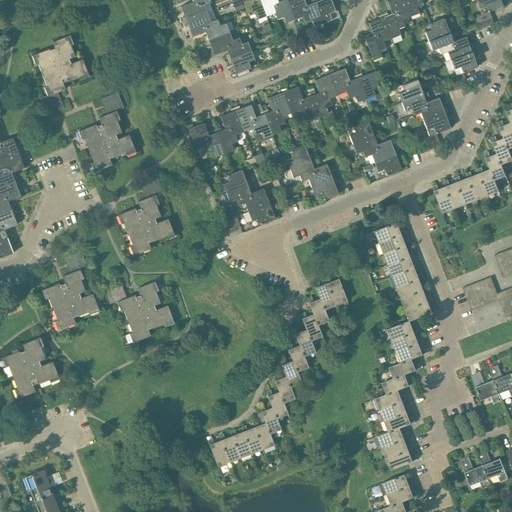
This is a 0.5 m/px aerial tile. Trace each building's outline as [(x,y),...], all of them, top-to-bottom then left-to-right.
[(192,0),(193,2),(196,8),(205,5),(211,3),(209,0),(192,0)] [(257,20),(266,17),(260,0),(245,0),(243,1),(249,16),(255,14),(257,20)] [(260,0),(266,17),(275,13),(271,5),(278,2),(276,0),(260,0)] [(285,24),(294,20),(286,0),(280,0),(281,1),(278,2),(271,5),(275,13),(277,20),(283,17),(285,24)] [(286,0),(294,20),(303,17),(300,8),(306,6),(303,0),(286,0)] [(314,27),(323,23),(313,0),(312,0),(309,1),(310,4),(306,6),(300,8),(303,17),(305,23),(312,21),(314,27)] [(318,0),(313,0),(323,23),(332,20),(329,14),(336,12),(331,0),(321,0),(319,1),(318,0)] [(399,11),(402,20),(410,16),(403,0),(390,0),(387,1),(392,14),(399,11)] [(403,0),(410,16),(419,13),(417,7),(423,5),(421,0),(403,0)] [(480,22),(492,17),(490,11),(504,6),(501,0),(477,0),(480,8),(487,5),(489,12),(477,16),(480,22)] [(244,9),(241,1),(233,4),(236,12),(244,9)] [(208,14),(205,5),(196,8),(193,2),(180,7),(184,17),(182,18),(183,23),(208,14)] [(387,12),(382,14),(392,38),(401,35),(398,29),(404,26),(402,20),(399,11),(392,14),(388,15),(387,12)] [(211,22),(208,14),(183,23),(185,27),(188,26),(192,37),(205,32),(202,25),(211,22)] [(380,33),(383,42),(392,38),(382,14),(377,16),(378,19),(368,23),(373,36),(380,33)] [(482,28),(493,24),(494,24),(492,17),(480,22),(482,28)] [(425,33),(429,42),(452,32),(451,28),(448,29),(444,18),(429,24),(431,30),(425,33)] [(204,37),(205,41),(229,32),(226,24),(220,26),(217,20),(211,22),(202,25),(205,32),(206,36),(204,37)] [(457,30),(452,32),(429,42),(432,50),(438,48),(441,54),(447,52),(456,48),(453,42),(452,38),(459,35),(457,30)] [(224,44),(232,41),(229,32),(205,41),(207,46),(210,45),(214,55),(227,50),(224,44)] [(385,48),(383,42),(380,33),(373,36),(369,37),(368,34),(363,36),(373,60),(382,57),(379,51),(385,48)] [(65,76),(68,82),(88,74),(82,59),(71,64),(69,59),(75,57),(67,36),(52,42),(55,48),(50,50),(50,49),(35,55),(50,95),(40,98),(46,115),(64,108),(58,92),(65,89),(61,78),(63,77),(65,76)] [(447,52),(450,60),(475,51),(473,46),(470,47),(466,37),(453,42),(456,48),(447,52)] [(225,55),(227,60),(251,51),(248,42),(242,44),(239,38),(232,41),(224,44),(227,50),(228,54),(225,55)] [(255,60),(251,51),(227,60),(229,64),(232,63),(236,74),(251,68),(249,62),(255,60)] [(462,73),(451,77),(453,83),(465,78),(463,73),(477,67),(473,57),(476,56),(475,51),(450,60),(454,69),(460,67),(462,73)] [(338,96),(346,92),(343,83),(349,81),(345,68),(334,72),(333,69),(328,71),(338,96)] [(329,99),(338,96),(328,71),(323,73),(325,76),(314,80),(319,93),(326,90),(329,99)] [(366,99),(375,95),(377,100),(383,98),(373,72),(363,76),(362,73),(357,75),(366,99)] [(343,83),(346,92),(349,99),(355,96),(357,102),(366,99),(357,75),(352,76),(353,79),(349,81),(343,83)] [(455,89),(466,85),(468,85),(465,78),(453,83),(455,89)] [(421,90),(417,79),(402,85),(404,91),(398,94),(402,103),(426,93),(424,89),(421,90)] [(286,88),(281,89),(291,114),(299,110),(296,101),(302,99),(297,86),(287,90),(286,88)] [(310,93),(319,117),(328,113),(326,107),(332,105),(329,99),(326,90),(319,93),(315,94),(313,88),(308,89),(310,93)] [(282,117),(291,114),(281,89),(276,91),(277,94),(267,98),(272,111),(279,108),(282,117)] [(306,98),(302,99),(296,101),(299,110),(301,117),(308,114),(310,120),(319,117),(310,93),(308,89),(304,91),(306,98)] [(81,130),(97,171),(112,165),(109,158),(114,157),(114,158),(134,149),(129,135),(117,139),(115,135),(121,132),(114,112),(124,108),(118,92),(100,99),(106,114),(98,117),(103,129),(101,130),(98,130),(96,124),(81,130)] [(414,115),(420,113),(429,109),(426,103),(425,99),(428,98),(426,93),(402,103),(405,111),(411,109),(414,115)] [(420,113),(423,121),(448,112),(446,107),(443,108),(439,98),(426,103),(429,109),(420,113)] [(239,106),(234,107),(244,132),(252,129),(249,120),(255,117),(250,105),(240,109),(239,106)] [(235,135),(244,132),(234,107),(229,109),(230,112),(220,116),(225,129),(232,126),(235,135)] [(267,109),(263,111),(272,135),(281,132),(278,126),(285,123),(282,117),(279,108),(272,111),(268,112),(267,109)] [(249,120),(252,129),(257,143),(273,137),(272,135),(263,111),(258,113),(259,116),(255,117),(249,120)] [(435,134),(436,134),(451,128),(447,118),(450,116),(448,112),(423,121),(426,130),(429,136),(435,134)] [(351,127),(358,124),(356,117),(348,119),(351,127)] [(349,135),(353,144),(377,135),(375,130),(372,131),(368,121),(347,129),(349,135)] [(511,147),(511,124),(511,122),(510,122),(504,125),(502,121),(498,122),(504,138),(509,149),(511,147)] [(196,150),(205,146),(202,138),(208,135),(203,123),(193,127),(191,124),(187,126),(196,150)] [(220,128),(216,129),(225,153),(234,150),(231,144),(237,141),(235,135),(232,126),(225,129),(221,130),(220,128)] [(216,157),(225,153),(216,129),(211,131),(212,134),(208,135),(202,138),(205,146),(207,153),(213,151),(216,157)] [(429,136),(424,138),(426,144),(439,140),(436,134),(435,134),(429,136)] [(365,157),(371,154),(380,151),(377,144),(376,141),(379,139),(377,135),(353,144),(356,153),(362,151),(365,157)] [(511,160),(511,156),(509,149),(504,138),(497,140),(496,136),(491,138),(497,153),(502,165),(511,160)] [(0,149),(0,159),(21,151),(20,146),(17,148),(13,137),(0,142),(3,149),(0,149)] [(371,154),(375,163),(399,153),(397,148),(394,150),(390,139),(377,144),(380,151),(371,154)] [(426,144),(429,151),(441,146),(439,140),(426,144)] [(286,159),(290,169),(314,159),(312,154),(309,155),(305,145),(290,151),(292,157),(286,159)] [(23,156),(21,151),(0,159),(0,168),(0,169),(9,166),(12,172),(25,167),(21,157),(23,156)] [(507,176),(502,165),(497,153),(491,156),(489,152),(484,153),(490,169),(490,168),(495,180),(507,176)] [(262,153),(254,156),(257,165),(265,161),(262,153)] [(401,158),(399,153),(375,163),(378,171),(384,169),(387,175),(402,169),(398,159),(401,158)] [(314,159),(290,169),(293,177),(299,175),(301,181),(308,178),(317,175),(314,169),(313,165),(316,164),(314,159)] [(308,178),(311,187),(336,178),(334,173),(331,174),(327,164),(314,169),(317,175),(308,178)] [(0,186),(18,180),(16,175),(13,176),(12,172),(9,166),(0,169),(0,186)] [(499,191),(495,180),(490,168),(490,169),(484,171),(482,167),(477,169),(479,173),(488,195),(499,191)] [(223,184),(227,193),(251,183),(249,179),(246,180),(242,169),(227,175),(229,182),(223,184)] [(466,173),(468,177),(477,200),(488,195),(479,173),(473,175),(471,171),(466,173)] [(138,215),(135,208),(124,213),(121,214),(132,244),(136,255),(151,249),(148,242),(153,240),(153,241),(174,233),(168,219),(156,223),(155,219),(161,216),(153,196),(163,192),(157,176),(139,183),(145,199),(138,202),(142,213),(138,215)] [(455,178),(457,182),(465,204),(477,200),(468,177),(461,180),(460,176),(455,178)] [(336,178),(311,187),(315,196),(321,193),(324,200),(339,194),(335,184),(337,182),(336,178)] [(0,186),(0,196),(5,194),(8,201),(21,196),(17,185),(20,184),(18,180),(0,186)] [(444,182),(445,186),(454,209),(465,204),(457,182),(450,184),(449,180),(444,182)] [(252,188),(251,183),(227,193),(230,202),(236,200),(239,205),(245,203),(253,199),(251,193),(249,189),(252,188)] [(437,185),(433,186),(443,213),(454,209),(445,186),(439,189),(437,185)] [(245,203),(248,211),(272,202),(271,198),(268,199),(264,188),(251,193),(253,199),(245,203)] [(5,194),(0,196),(0,213),(14,208),(12,203),(9,204),(8,201),(5,194)] [(274,207),(272,202),(248,211),(252,220),(258,218),(261,224),(276,218),(272,208),(274,207)] [(0,213),(0,223),(1,223),(4,230),(17,225),(13,214),(16,212),(14,208),(0,213)] [(378,216),(375,209),(369,211),(371,218),(378,216)] [(230,218),(235,231),(241,228),(236,216),(230,218)] [(229,233),(235,231),(230,218),(224,221),(229,233)] [(401,229),(398,222),(375,231),(380,243),(403,234),(406,233),(405,228),(401,229)] [(0,241),(10,237),(8,233),(6,234),(4,230),(1,223),(0,223),(0,241)] [(405,240),(403,234),(380,243),(384,254),(407,245),(411,244),(409,239),(405,240)] [(0,258),(13,253),(9,243),(12,242),(10,237),(0,241),(0,258)] [(409,252),(407,245),(384,254),(388,265),(411,256),(415,255),(413,250),(409,252)] [(63,257),(67,267),(70,273),(62,276),(66,287),(62,289),(59,283),(45,289),(60,330),(75,324),(73,317),(77,315),(78,316),(98,308),(91,293),(80,298),(78,294),(85,291),(77,271),(87,267),(81,250),(63,257)] [(501,252),(505,264),(511,262),(506,250),(501,252)] [(505,264),(501,252),(495,255),(499,266),(505,264)] [(414,263),(411,256),(388,265),(393,276),(416,268),(420,266),(418,261),(414,263)] [(505,264),(499,266),(504,278),(509,275),(505,264)] [(418,274),(416,268),(393,276),(397,287),(420,279),(424,277),(422,273),(418,274)] [(325,279),(327,283),(336,305),(347,301),(339,278),(332,281),(330,277),(325,279)] [(491,277),(486,279),(490,290),(496,288),(491,277)] [(422,285),(420,279),(397,287),(401,298),(424,290),(428,288),(426,284),(422,285)] [(480,281),(484,293),(490,290),(486,279),(480,281)] [(484,293),(480,281),(474,283),(479,295),(484,293)] [(127,299),(124,292),(121,282),(104,289),(110,305),(120,301),(135,341),(150,336),(148,329),(152,327),(153,328),(173,320),(167,305),(156,310),(154,305),(160,303),(152,283),(137,289),(142,300),(137,302),(135,296),(127,299)] [(325,309),(336,305),(327,283),(319,286),(318,282),(314,283),(320,298),(325,309)] [(473,297),(479,295),(474,283),(469,286),(473,297)] [(463,288),(468,299),(473,297),(469,286),(463,288)] [(496,288),(490,290),(495,302),(499,300),(497,293),(498,293),(496,288)] [(511,300),(511,297),(509,289),(503,291),(508,302),(511,300)] [(427,296),(424,290),(401,298),(406,310),(429,302),(433,300),(431,295),(427,296)] [(484,293),(489,304),(495,302),(490,290),(484,293)] [(501,305),(508,302),(503,291),(498,293),(497,293),(499,300),(501,305)] [(483,306),(489,304),(484,293),(479,295),(483,306)] [(483,306),(479,295),(473,297),(478,308),(483,306)] [(329,321),(325,309),(320,298),(313,301),(312,297),(307,299),(313,314),(318,325),(329,321)] [(472,311),(478,308),(473,297),(468,299),(472,311)] [(511,300),(508,302),(501,305),(504,310),(511,307),(511,300)] [(410,321),(417,319),(437,311),(435,306),(431,308),(429,302),(406,310),(410,321)] [(322,336),(318,325),(313,314),(307,316),(306,312),(301,314),(306,330),(307,329),(311,341),(322,336)] [(413,328),(410,321),(388,329),(392,341),(415,332),(419,331),(417,326),(413,328)] [(316,352),(311,341),(307,329),(306,330),(300,332),(298,328),(293,330),(299,345),(300,345),(304,356),(316,352)] [(417,339),(415,332),(392,341),(397,352),(419,343),(423,342),(421,337),(417,339)] [(33,410),(27,394),(35,391),(31,379),(35,378),(37,384),(58,376),(52,361),(41,366),(39,362),(45,359),(37,339),(22,344),(25,351),(20,353),(20,351),(5,357),(20,396),(10,400),(16,416),(33,410)] [(309,367),(304,356),(300,345),(299,345),(293,347),(291,343),(287,345),(293,360),(297,372),(309,367)] [(412,359),(419,356),(428,353),(426,348),(422,350),(419,343),(397,352),(401,363),(412,359)] [(302,383),(297,372),(293,360),(286,363),(285,359),(280,361),(285,376),(286,376),(290,387),(291,387),(302,383)] [(415,365),(412,359),(401,363),(390,367),(394,378),(394,379),(405,374),(421,368),(419,364),(415,365)] [(490,369),(494,380),(502,401),(511,396),(511,374),(511,373),(501,377),(497,366),(490,369)] [(494,380),(484,384),(479,373),(472,376),(481,401),(491,397),(493,404),(502,401),(494,380)] [(295,398),(291,387),(290,387),(286,376),(285,376),(279,378),(278,374),(273,376),(279,392),(279,391),(284,403),(295,398)] [(408,381),(405,374),(394,379),(394,378),(382,382),(387,394),(399,390),(414,384),(412,379),(408,381)] [(288,414),(284,403),(279,391),(279,392),(273,394),(271,390),(266,392),(272,407),(276,418),(277,418),(288,414)] [(401,396),(399,390),(387,394),(376,398),(380,409),(403,401),(407,400),(405,395),(401,396)] [(385,421),(407,412),(411,411),(410,406),(405,408),(403,401),(380,409),(385,421)] [(259,407),(265,422),(270,434),(281,430),(277,418),(276,418),(272,407),(266,409),(264,405),(259,407)] [(410,419),(407,412),(385,421),(389,432),(400,428),(416,422),(414,417),(410,419)] [(263,450),(275,445),(270,434),(265,422),(259,425),(257,421),(252,423),(254,427),(263,450)] [(241,427),(243,431),(251,454),(263,450),(254,427),(248,429),(246,425),(241,427)] [(403,435),(400,428),(389,432),(378,436),(382,448),(405,439),(409,438),(407,433),(403,435)] [(230,432),(231,435),(240,458),(251,454),(243,431),(236,434),(235,430),(230,432)] [(219,436),(220,440),(229,463),(240,458),(231,435),(225,438),(223,434),(219,436)] [(218,467),(229,463),(220,440),(214,442),(212,438),(208,440),(218,467)] [(407,446),(405,439),(382,448),(386,459),(409,451),(413,449),(411,444),(407,446)] [(391,470),(408,463),(417,460),(416,455),(411,457),(409,451),(386,459),(391,470)] [(478,454),(483,465),(488,479),(497,475),(500,482),(508,479),(506,472),(508,471),(505,463),(503,464),(500,458),(490,462),(486,451),(478,454)] [(491,486),(488,479),(483,465),(473,469),(468,458),(460,461),(470,486),(480,482),(482,489),(491,486)] [(25,477),(30,489),(48,481),(44,469),(25,477)] [(48,474),(51,484),(61,482),(59,472),(48,474)] [(387,494),(410,486),(414,484),(412,479),(408,481),(405,474),(383,482),(387,494)] [(53,493),(48,481),(30,489),(34,500),(53,493)] [(8,483),(0,486),(0,487),(4,498),(12,495),(8,483)] [(412,492),(410,486),(387,494),(391,505),(392,505),(405,500),(418,495),(416,490),(412,492)] [(34,500),(39,511),(57,505),(53,493),(34,500)] [(407,507),(405,500),(392,505),(391,505),(380,509),(381,511),(408,511),(411,511),(410,506),(407,507)] [(14,502),(7,505),(9,510),(13,508),(16,507),(14,502)]
